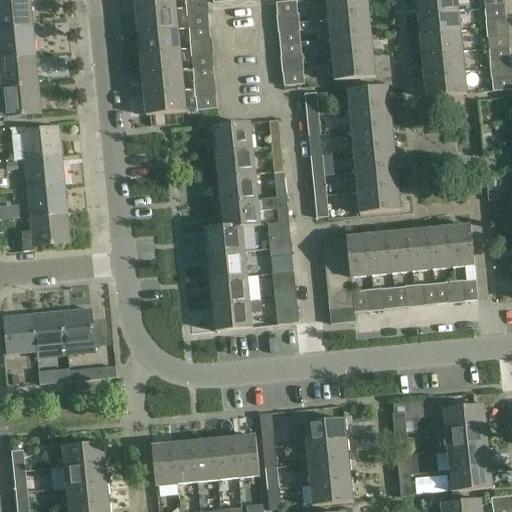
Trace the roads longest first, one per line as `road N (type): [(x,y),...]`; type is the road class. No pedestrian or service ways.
road 1 (residential): [(320,369),(288,103),(271,105)]
road 2 (residential): [(97,0),(123,268)]
road 3 (residential): [(320,369),(506,353)]
road 4 (residential): [(144,360),(173,378),(320,369)]
road 5 (residential): [(140,511),(128,383),(144,360)]
road 6 (residential): [(271,105),(227,109),(220,13)]
road 7 (residential): [(123,268),(0,277)]
